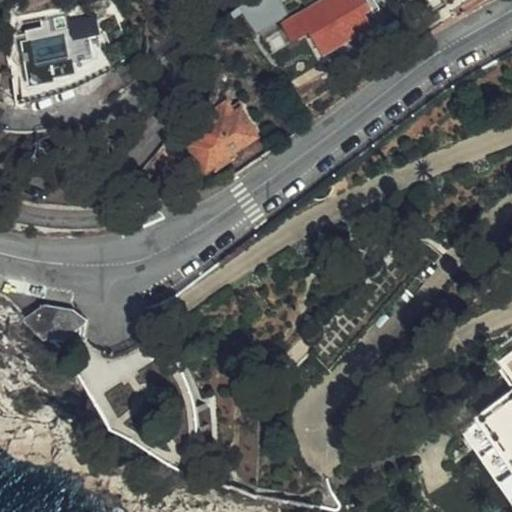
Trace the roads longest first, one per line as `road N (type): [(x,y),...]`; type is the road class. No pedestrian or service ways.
road 1 (residential): [(0,252),(100,266),(151,257),(230,213),(443,54),(511,14)]
road 2 (unknown): [(82,111),(44,116),(34,106),(9,0)]
